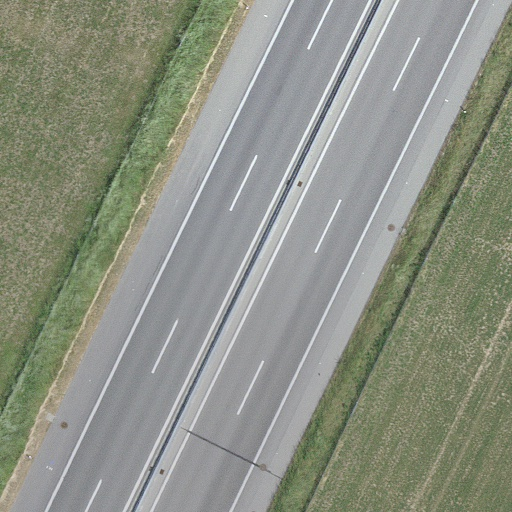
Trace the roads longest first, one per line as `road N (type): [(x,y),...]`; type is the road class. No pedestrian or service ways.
road 1 (motorway): [(331,0),(84,511)]
road 2 (motorway): [(192,511),(439,0)]
